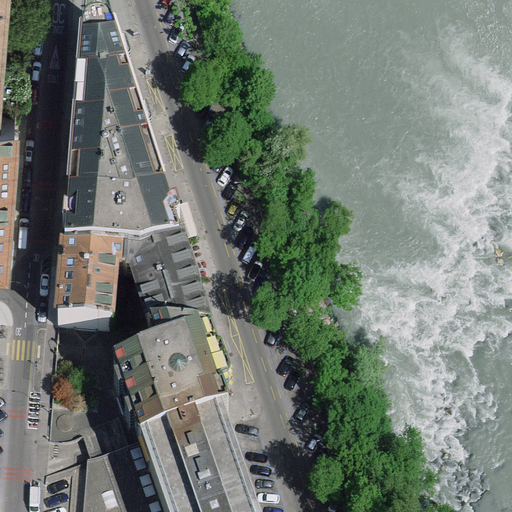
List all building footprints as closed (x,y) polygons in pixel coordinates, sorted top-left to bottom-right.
[(130,208),(166,198),(113,35),(107,28),(99,26),(90,29),(85,35),(84,43),(70,203),(130,208)] [(0,115),(0,198),(10,199),(17,117),(0,115)] [(0,260),(5,260),(10,199),(0,198),(0,260)] [(138,259),(181,245),(175,229),(182,227),(177,211),(171,213),(166,198),(130,208),(70,203),(65,252),(127,258),(138,259)] [(151,333),(210,336),(181,245),(138,259),(127,258),(127,277),(133,277),(151,333)] [(127,277),(127,258),(65,252),(60,326),(113,331),(118,276),(127,277)] [(149,444),(223,418),(230,416),(222,393),(229,391),(232,387),(223,361),(218,358),(210,336),(151,333),(158,355),(114,369),(120,385),(114,388),(131,433),(136,431),(142,447),(149,444)] [(171,511),(254,511),(223,418),(149,444),(171,511)] [(171,511),(149,444),(142,447),(113,456),(132,511),(171,511)] [(132,511),(113,456),(89,465),(85,511),(132,511)]
